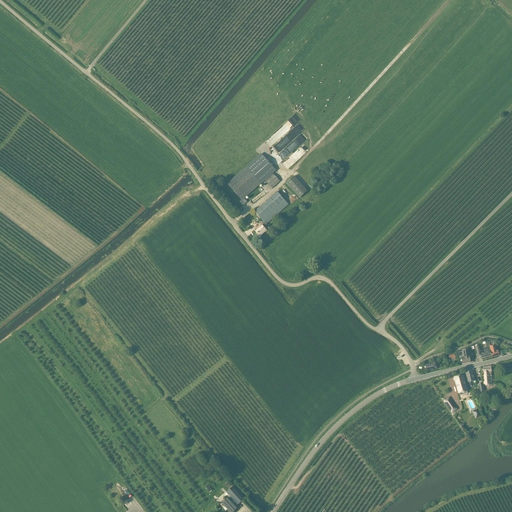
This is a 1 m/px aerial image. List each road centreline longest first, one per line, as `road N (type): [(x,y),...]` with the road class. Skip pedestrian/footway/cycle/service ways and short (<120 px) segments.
road 1 (unclassified): [(416,379),(399,344),(362,321),(325,278),(280,281),(176,149),(0,1)]
road 2 (tertiary): [(273,511),(342,419),(416,379)]
